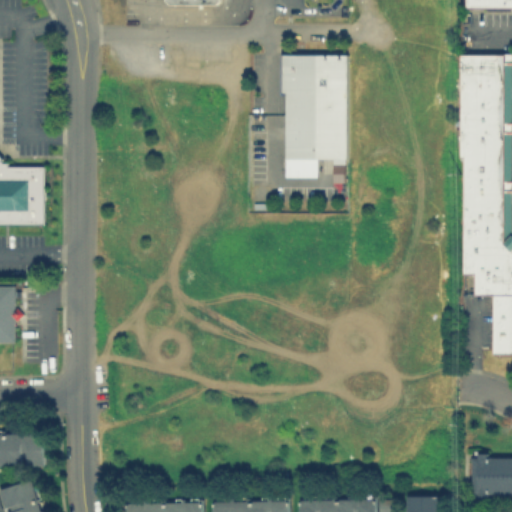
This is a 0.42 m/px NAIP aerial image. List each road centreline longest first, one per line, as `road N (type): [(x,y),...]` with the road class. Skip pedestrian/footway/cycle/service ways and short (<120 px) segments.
road 1 (tertiary): [(78,73),(78,393)]
road 2 (residential): [(333,394),(78,393)]
